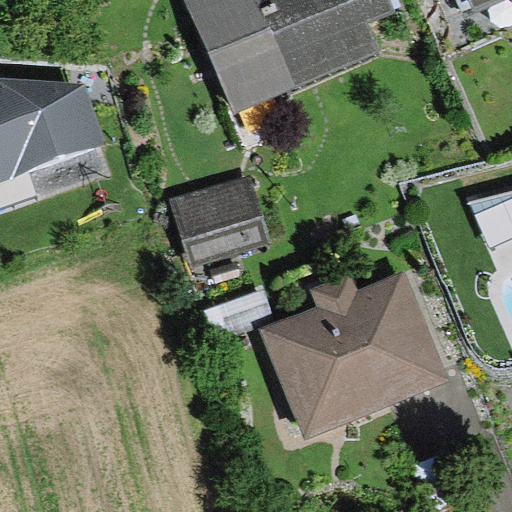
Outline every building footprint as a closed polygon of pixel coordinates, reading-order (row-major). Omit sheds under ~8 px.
[(186,0),(236,113),(380,50),(367,21),(392,10),(387,0),(186,0)] [(472,0),(479,13),(506,0),(472,0)] [(0,96),(0,184),(96,148),(82,104),(0,96)] [(270,244),(248,179),(172,204),(193,269),(270,244)] [(259,331),(306,438),(448,376),(403,271),(355,292),(349,278),(314,293),(319,305),(259,331)]
